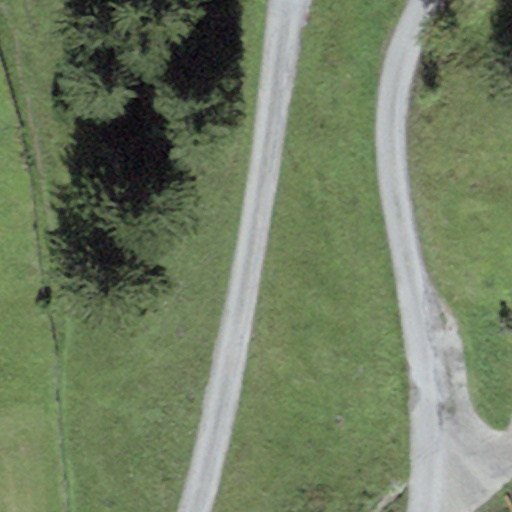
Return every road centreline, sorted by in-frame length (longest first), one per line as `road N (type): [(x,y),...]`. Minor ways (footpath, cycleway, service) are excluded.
road 1 (track): [(192,511),(247,371),(289,171),(300,0)]
road 2 (track): [(424,0),(384,170),(436,499)]
